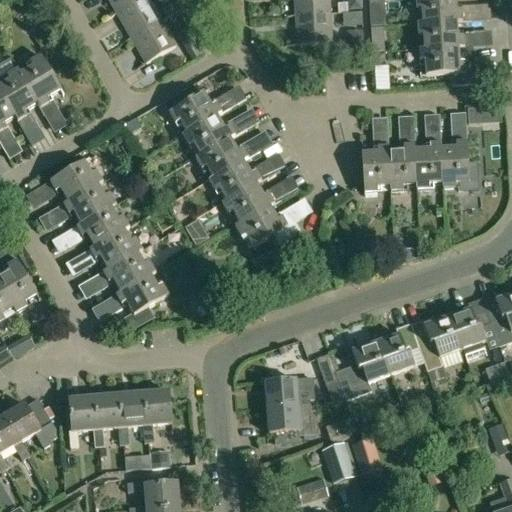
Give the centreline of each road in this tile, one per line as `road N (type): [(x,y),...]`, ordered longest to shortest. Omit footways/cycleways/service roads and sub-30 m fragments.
road 1 (residential): [(219,352),(489,253),(511,234)]
road 2 (residential): [(128,112),(241,47),(277,108)]
road 3 (residential): [(100,363),(4,187)]
road 4 (residential): [(277,108),(470,97)]
road 5 (residential): [(226,511),(219,352)]
road 6 (residential): [(4,187),(128,112)]
road 7 (residential): [(128,112),(65,0)]
